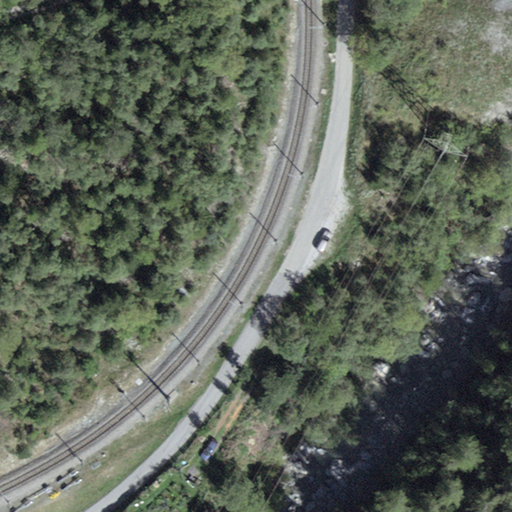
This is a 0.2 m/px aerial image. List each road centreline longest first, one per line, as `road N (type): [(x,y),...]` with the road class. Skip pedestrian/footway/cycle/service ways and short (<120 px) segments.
road 1 (unclassified): [(352,0),(337,157),(294,273),(196,413),(90,511)]
road 2 (track): [(0,68),(150,0)]
